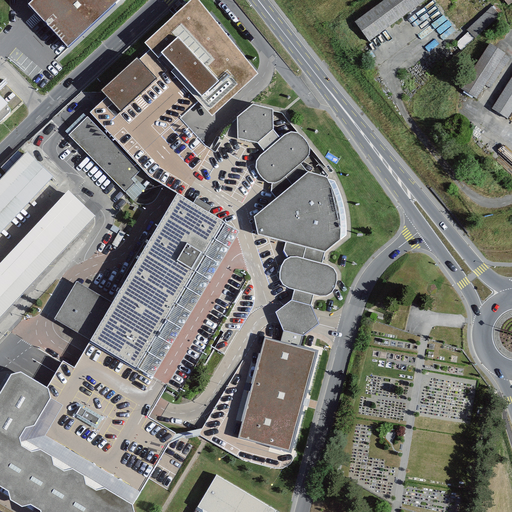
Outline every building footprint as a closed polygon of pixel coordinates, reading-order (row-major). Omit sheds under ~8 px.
[(114,0),(32,0),(30,2),(69,43),(114,0)] [(192,0),(144,45),(213,115),(259,73),(199,0),(192,0)] [(391,0),(358,25),(372,44),(431,0),(391,0)] [(492,8),(467,28),(473,35),(498,16),(492,8)] [(466,90),(483,101),(511,57),(494,47),(466,90)] [(138,57),(101,90),(107,96),(122,111),(157,78),(138,57)] [(511,82),(496,111),(511,120),(511,82)] [(0,130),(19,111),(0,91),(0,130)] [(222,140),(209,156),(184,198),(148,259),(119,305),(79,283),(58,321),(95,344),(79,370),(66,362),(52,390),(28,375),(16,378),(2,405),(5,414),(0,424),(0,491),(7,488),(17,493),(18,504),(31,511),(39,507),(47,511),(140,511),(140,509),(172,445),(191,437),(202,436),(203,436),(233,455),(247,461),(265,466),(283,470),(292,464),(295,455),(295,442),(291,435),(281,432),(283,422),(301,409),(291,390),(294,380),(301,382),(310,380),(315,375),(316,369),(317,359),(315,354),(302,349),(304,337),(322,326),(313,306),(316,298),(324,299),(331,297),(335,293),(338,288),(340,282),(340,276),(336,269),(332,268),(324,265),(327,255),(331,255),(346,243),(346,225),(344,207),(339,192),(335,182),(311,176),(306,167),(311,163),(314,157),(315,152),(312,146),(309,142),(306,138),(302,136),(296,135),(291,137),(287,140),(283,143),(278,135),(277,112),(257,108),(242,121),(222,140)] [(91,118),(71,137),(128,194),(147,174),(91,118)] [(32,155),(0,187),(0,320),(98,220),(68,190),(0,264),(0,234),(54,177),(32,155)] [(275,511),(277,511),(218,475),(195,511),(275,511)]
